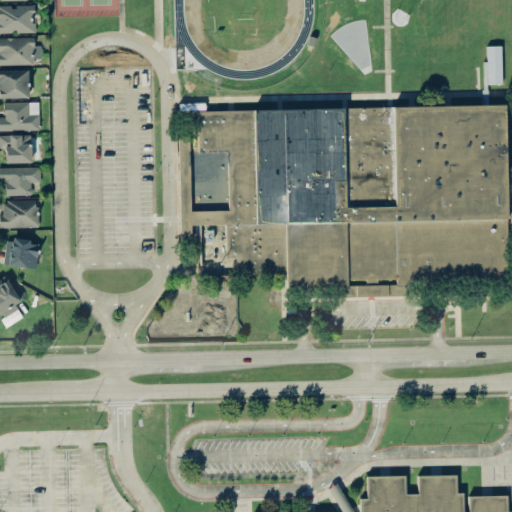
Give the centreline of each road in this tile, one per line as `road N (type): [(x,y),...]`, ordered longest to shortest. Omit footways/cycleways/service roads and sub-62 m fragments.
road 1 (secondary): [(115,393),(511,384)]
road 2 (secondary): [(511,352),(203,359)]
